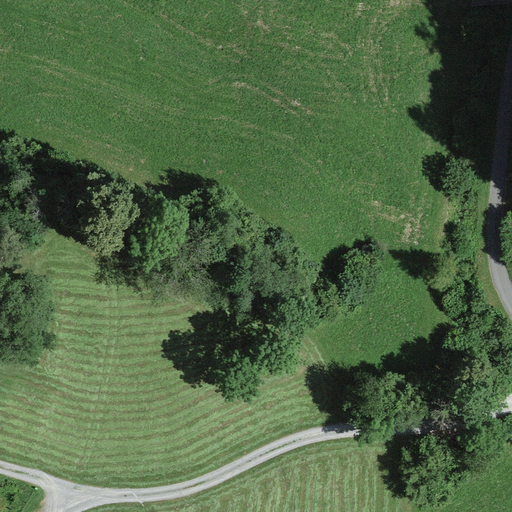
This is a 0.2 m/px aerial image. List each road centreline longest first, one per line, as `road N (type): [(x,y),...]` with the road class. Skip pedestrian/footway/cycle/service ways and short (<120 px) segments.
road 1 (track): [(0,468),(78,495),(128,501),(184,495),(327,433),(410,428)]
road 2 (track): [(511,53),(492,197),(496,256),(511,311)]
